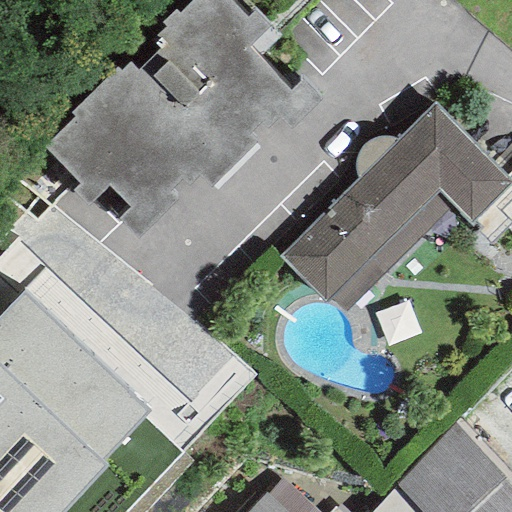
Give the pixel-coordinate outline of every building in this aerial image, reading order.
[(75,119),(44,148),(82,185),(73,192),(87,206),(108,188),(129,209),(118,219),(137,239),(189,187),(199,176),(212,187),(279,118),(291,129),(320,102),(301,82),(290,91),(248,48),(269,27),(255,10),(246,18),(228,0),(192,0),(178,14),(175,10),(161,24),(165,28),(155,37),(158,40),(153,45),(159,49),(137,70),(129,62),(120,71),(116,67),(71,114),(75,119)] [(471,225),(510,184),(505,178),(435,104),(397,141),(392,139),(384,136),(375,137),(368,141),(361,146),(357,153),(355,160),(354,166),(355,173),(358,180),(279,258),(327,304),(330,299),(343,313),(452,204),(471,225)] [(511,231),(511,171),(505,178),(510,184),(471,225),(491,244),(508,229),(511,231)] [(192,391),(235,349),(160,272),(117,314),(192,391)] [(101,463),(148,413),(25,290),(0,316),(0,511),(66,511),(108,469),(101,463)] [(511,511),(511,482),(456,424),(394,484),(420,511),(511,511)] [(316,511),(278,480),(267,495),(264,492),(245,511),(316,511)]
